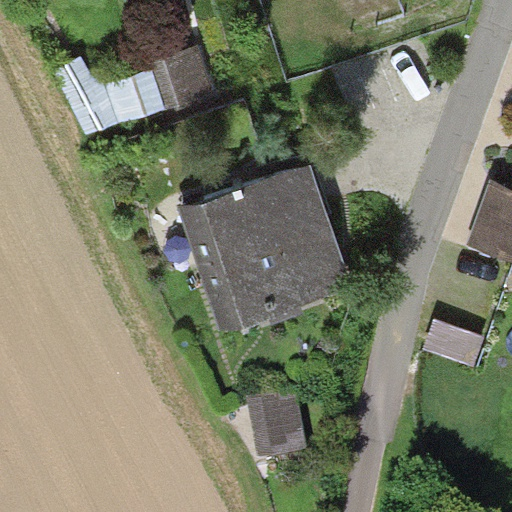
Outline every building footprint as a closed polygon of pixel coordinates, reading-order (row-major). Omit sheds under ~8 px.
[(196,42),(149,59),(151,65),(166,107),(213,90),(196,42)] [(166,107),(151,65),(102,82),(116,122),(166,107)] [(307,165),(181,205),(222,335),(348,295),(307,165)] [(511,184),(491,178),(471,243),(511,255),(511,184)] [(481,340),(435,321),(427,343),(473,361),(481,340)] [(249,396),(261,455),(310,445),(297,386),(249,396)]
